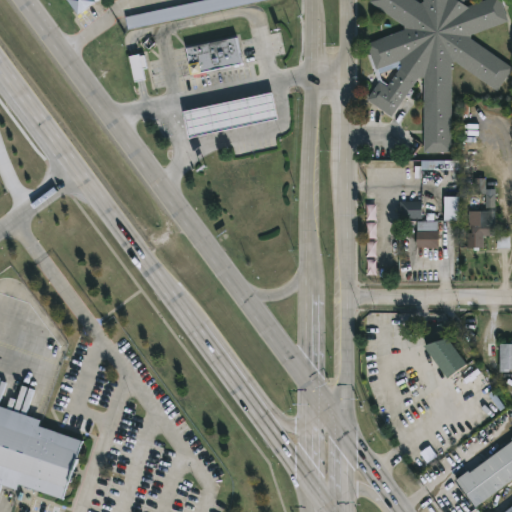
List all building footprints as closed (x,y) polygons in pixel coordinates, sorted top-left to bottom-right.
[(97,0),(78,15),(66,0),(97,0)] [(128,30),(276,0),(211,0),(126,17),(128,30)] [(465,0),(463,3),(468,6),(484,0),(500,0),(509,21),(472,34),(471,39),(511,67),(511,69),(497,91),(456,62),(452,64),(452,152),(424,153),(424,78),(418,78),(392,117),(367,99),(379,81),(387,86),(401,66),(400,61),(376,70),(367,43),(404,30),(404,26),(370,2),(371,0),(415,0),(420,3),(424,1),(423,0),(465,0)] [(242,63),(191,74),(186,48),(236,37),(242,63)] [(139,53),(140,55),(144,54),(147,68),(142,68),(144,79),(134,81),(129,55),(139,53)] [(278,117),(188,136),(182,109),(272,90),(278,117)] [(458,170),(420,170),(420,160),(459,160),(458,170)] [(460,221),(444,221),(444,197),(460,197),(460,221)] [(421,201),(422,219),(400,219),(399,214),(397,214),(397,207),(400,207),(400,201),(421,201)] [(376,206),(367,206),(366,276),(376,276),(376,206)] [(484,211),(484,222),(494,222),(494,236),(484,236),(484,248),(467,248),(467,233),(471,233),(471,211),(484,211)] [(418,249),(417,249),(417,232),(439,232),(439,249),(418,249)] [(443,323),(446,333),(449,333),(449,336),(469,362),(449,376),(425,343),(422,327),(443,323)] [(511,339),(511,368),(510,368),(510,371),(500,371),(500,342),(510,343),(510,339),(511,339)] [(69,478),(62,499),(18,484),(16,489),(0,483),(0,405),(40,419),(38,424),(82,440),(69,478)] [(511,480),(475,507),(456,480),(468,470),(470,472),(511,440),(511,439),(511,438),(511,437),(511,480)]
